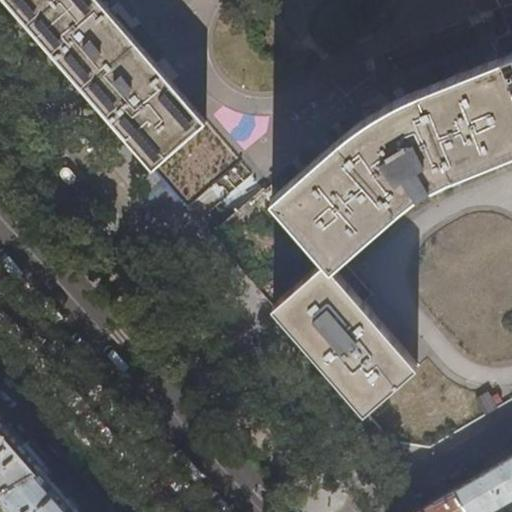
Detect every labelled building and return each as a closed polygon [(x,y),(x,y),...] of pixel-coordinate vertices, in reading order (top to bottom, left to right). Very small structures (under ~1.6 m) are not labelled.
[(7,0),(153,166),(206,121),(181,92),(134,39),(100,0),(7,0)] [(392,211),(420,189),(430,183),(448,174),(463,167),(511,147),(511,83),(511,81),(511,80),(511,53),(511,50),(461,70),(410,90),(396,97),(382,105),(377,108),(368,114),(343,133),(305,167),(298,174),(272,196),(326,259),(331,265),(392,211)] [(240,155),(206,121),(153,166),(170,185),(186,203),(240,155)] [(272,196),(219,241),(273,304),(326,259),(272,196)] [(342,277),(331,265),(326,259),(273,304),(316,354),(365,409),(416,363),(342,277)] [(0,488),(42,466),(4,422),(0,418),(0,488)] [(511,511),(511,455),(491,468),(454,489),(467,511),(511,511)] [(54,479),(42,466),(0,488),(0,501),(5,499),(9,505),(3,510),(4,511),(74,511),(79,509),(54,479)] [(467,511),(454,489),(438,499),(415,511),(467,511)]
